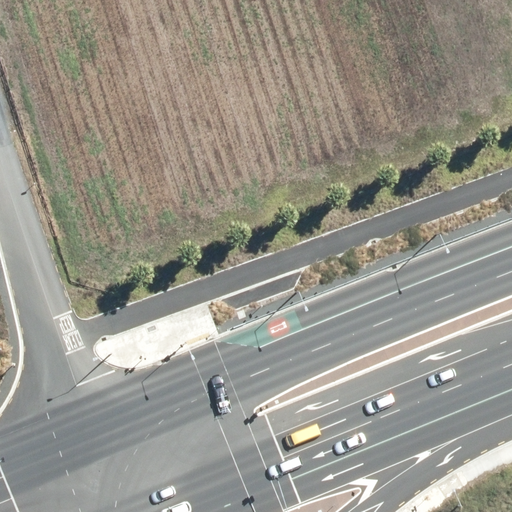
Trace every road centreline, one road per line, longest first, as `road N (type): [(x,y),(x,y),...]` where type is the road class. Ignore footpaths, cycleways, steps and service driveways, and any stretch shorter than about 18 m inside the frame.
road 1 (trunk): [(98,423),(511,255)]
road 2 (trunk): [(511,361),(143,511)]
road 3 (unclassified): [(0,149),(98,423)]
road 4 (trunk): [(511,398),(432,440),(357,511)]
